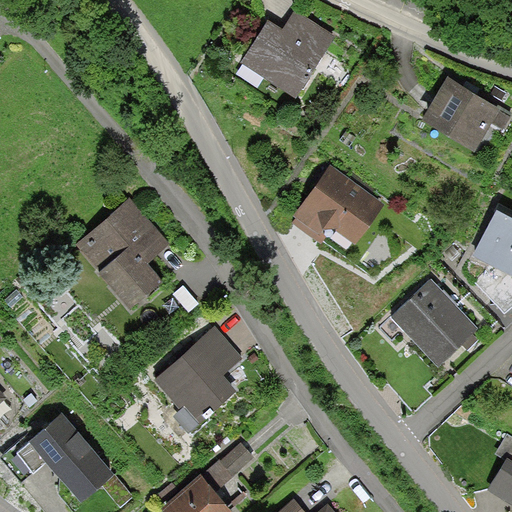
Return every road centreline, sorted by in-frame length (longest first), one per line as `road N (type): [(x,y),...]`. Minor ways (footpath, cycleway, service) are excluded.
road 1 (residential): [(400,511),(290,374),(191,219),(3,0)]
road 2 (residential): [(113,0),(226,161),(312,324),(399,442)]
road 3 (residential): [(511,65),(354,0)]
road 4 (residential): [(399,442),(511,339)]
